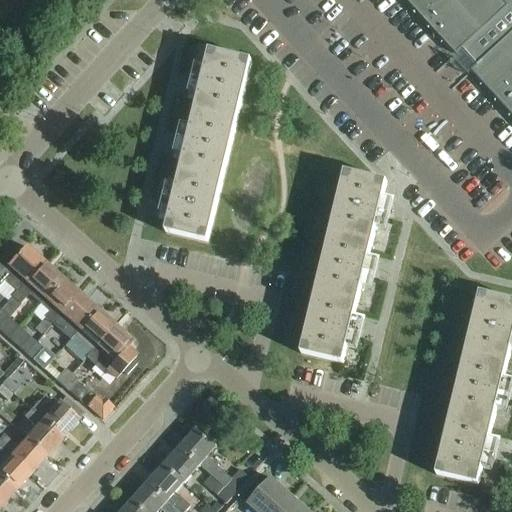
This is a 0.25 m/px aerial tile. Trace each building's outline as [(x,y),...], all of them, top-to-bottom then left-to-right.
[(511,0),(403,0),(456,57),(471,74),(511,118),(511,0)] [(200,47),(198,56),(209,58),(210,54),(211,50),(200,47)] [(198,79),(193,99),(199,100),(198,104),(195,115),(237,125),(252,64),(210,54),(209,58),(204,79),(198,78),(198,79)] [(183,139),(179,158),(184,160),(183,164),(181,175),(223,185),(237,125),(195,115),(189,139),(184,138),(183,139)] [(169,198),(164,218),(170,220),(169,224),(166,236),(208,246),(223,185),(181,175),(175,199),(169,198)] [(344,175),(330,235),(373,245),(387,185),(344,175)] [(172,185),(164,184),(158,213),(165,215),(172,185)] [(330,235),(316,296),(358,306),(373,245),(330,235)] [(26,285),(44,265),(26,248),(17,257),(8,249),(0,258),(0,285),(3,282),(17,294),(26,285)] [(29,297),(39,306),(61,281),(44,265),(26,285),(17,294),(12,300),(20,307),(29,297)] [(45,320),(53,326),(79,297),(61,281),(39,306),(50,315),(45,320)] [(355,343),(360,322),(354,321),(358,306),(316,296),(301,357),(343,367),(349,341),(355,343)] [(511,303),(480,296),(465,357),(507,367),(511,348),(511,303)] [(70,324),(79,332),(97,312),(79,297),(53,326),(61,334),(70,324)] [(74,338),(92,354),(115,328),(97,312),(79,332),(74,338)] [(7,319),(0,326),(0,332),(8,340),(18,329),(8,320),(7,319)] [(92,354),(86,361),(94,368),(97,365),(116,381),(123,374),(127,377),(137,365),(133,362),(136,359),(127,351),(133,345),(115,328),(92,354)] [(20,350),(26,356),(36,345),(30,339),(20,350)] [(36,345),(26,356),(33,362),(43,351),(36,345)] [(504,404),(509,384),(504,382),(507,367),(465,357),(451,417),(493,427),(499,403),(504,404)] [(56,382),(62,388),(72,377),(66,371),(56,382)] [(72,377),(62,388),(68,393),(78,382),(72,377)] [(8,380),(2,386),(13,396),(19,390),(8,380)] [(13,396),(2,386),(0,388),(0,396),(7,403),(13,396)] [(115,410),(104,400),(101,403),(96,398),(87,408),(103,423),(115,410)] [(38,404),(31,412),(63,441),(79,423),(59,405),(50,415),(38,404)] [(36,431),(27,441),(47,459),(63,441),(31,412),(24,420),(36,431)] [(490,464),(495,443),(489,442),(493,427),(451,417),(436,478),(478,488),(484,463),(490,464)] [(200,468),(225,491),(234,499),(250,481),(241,472),(233,482),(208,460),(217,450),(197,432),(180,451),(200,468)] [(0,441),(0,448),(11,458),(31,476),(47,459),(27,441),(19,450),(4,437),(0,441)] [(180,451),(164,468),(184,486),(200,468),(180,451)] [(11,458),(0,470),(0,480),(15,494),(31,476),(11,458)] [(164,468),(148,486),(177,511),(188,511),(191,509),(176,496),(184,486),(164,468)] [(0,510),(15,494),(0,480),(0,510)] [(249,506),(255,511),(276,511),(290,496),(279,486),(279,487),(272,481),(249,506)] [(177,511),(148,486),(133,504),(141,511),(177,511)] [(228,506),(234,499),(225,491),(218,498),(228,506)] [(276,511),(307,511),(297,502),(297,503),(291,497),(290,496),(276,511)]
